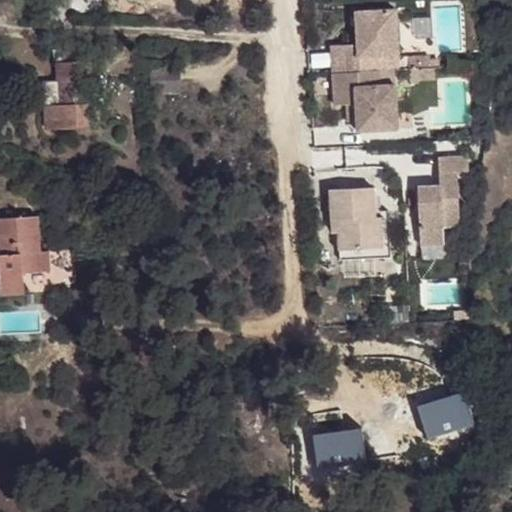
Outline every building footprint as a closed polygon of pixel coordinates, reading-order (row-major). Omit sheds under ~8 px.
[(332,48),(334,76),(381,74),(392,73),(391,68),(380,69),(380,59),(390,58),(399,57),(397,12),(356,15),(358,47),(332,48)] [(56,53),(57,65),(89,63),(88,51),(56,53)] [(380,59),(380,69),(391,68),(390,58),(380,59)] [(410,65),(411,72),(431,71),(430,64),(430,60),(411,61),(410,65)] [(89,63),(57,65),(58,83),(60,108),(45,108),(47,131),(87,129),(84,84),(90,84),(89,63)] [(151,69),(153,94),(178,93),(177,68),(151,69)] [(381,74),(382,89),(396,88),(395,73),(392,73),(381,74)] [(381,74),(334,76),(336,108),(357,107),(358,134),(398,132),(396,88),(382,89),(381,74)] [(43,109),(45,108),(60,108),(58,83),(41,84),(43,109)] [(470,161),(441,163),(442,191),(420,192),(423,249),(446,249),(445,231),(463,229),(461,178),(471,177),(470,161)] [(385,252),(383,221),(377,221),(376,192),(333,194),(335,225),(340,225),(341,235),(342,255),(385,252)] [(382,215),(383,221),(385,252),(342,255),(343,264),(393,262),(391,214),(382,215)] [(0,218),(0,295),(23,295),(23,274),(49,272),(48,251),(39,251),(38,217),(0,218)]
